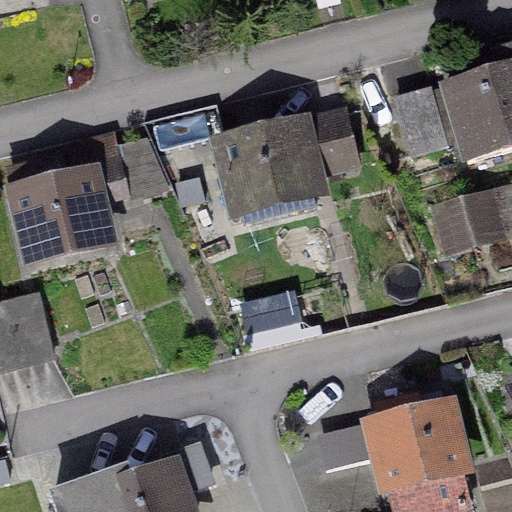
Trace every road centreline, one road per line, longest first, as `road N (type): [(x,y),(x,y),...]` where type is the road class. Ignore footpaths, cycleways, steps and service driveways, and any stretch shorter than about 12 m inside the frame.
road 1 (residential): [(0,137),(511,9)]
road 2 (residential): [(234,383),(511,317)]
road 3 (residential): [(47,429),(234,383)]
road 4 (residential): [(234,383),(280,511)]
